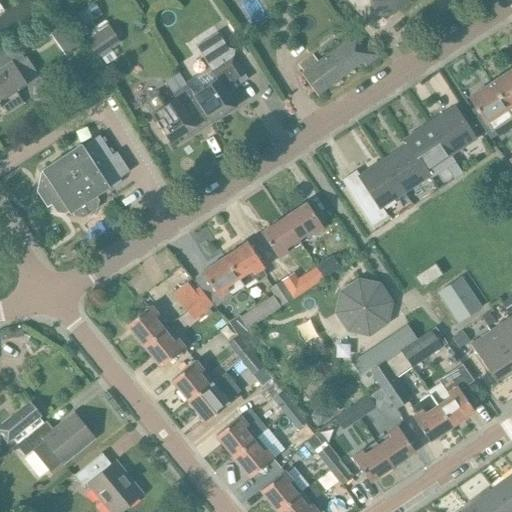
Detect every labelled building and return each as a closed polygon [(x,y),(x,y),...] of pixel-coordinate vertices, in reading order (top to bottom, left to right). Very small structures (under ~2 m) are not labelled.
[(370,0),(386,18),(408,0),(370,0)] [(51,36),(63,27),(54,14),(41,23),(51,36)] [(95,56),(108,47),(99,33),(85,42),(95,56)] [(211,123),(211,124),(236,107),(227,93),(237,87),(234,82),(246,74),(234,57),(235,50),(228,48),(218,33),(196,47),(217,79),(193,95),(208,118),(211,123)] [(348,39),(317,62),(312,55),(298,65),(303,72),(301,73),(318,97),(363,64),(366,67),(380,56),(372,44),(366,49),(356,36),(350,41),(348,39)] [(38,76),(26,57),(14,65),(12,61),(0,68),(0,106),(2,106),(7,114),(30,99),(31,88),(28,83),(38,76)] [(511,69),(491,83),(498,95),(507,109),(511,116),(511,118),(511,69)] [(170,144),(208,118),(193,95),(192,95),(179,73),(164,82),(175,99),(167,104),(158,91),(148,97),(145,104),(151,114),(170,144)] [(491,83),(469,97),(476,107),(471,110),(491,139),(497,135),(494,130),(511,118),(511,116),(507,109),(498,95),(491,83)] [(429,123),(451,156),(476,140),(454,107),(429,123)] [(429,123),(404,140),(408,145),(426,172),(427,172),(441,162),(453,181),(463,175),(451,156),(429,123)] [(41,174),(38,185),(56,213),(65,214),(69,212),(70,214),(72,212),(74,216),(83,218),(97,209),(99,200),(96,196),(110,188),(108,186),(130,171),(119,155),(117,152),(112,156),(99,136),(82,146),(81,144),(42,171),(43,172),(41,174)] [(382,162),(403,195),(431,177),(427,172),(426,172),(408,145),(382,162)] [(383,209),(403,195),(382,162),(360,176),(357,171),(342,180),(373,227),(388,217),(383,209)] [(284,218),(301,243),(323,228),(307,203),(284,218)] [(278,258),(301,243),(284,218),(262,232),(278,258)] [(224,257),(244,287),(256,279),(258,282),(266,276),(262,269),(264,267),(247,242),(224,257)] [(316,267),(325,279),(342,268),(333,255),(316,267)] [(204,275),(194,282),(198,286),(205,296),(213,305),(215,308),(231,297),(230,295),(244,287),(224,257),(202,271),(204,275)] [(423,289),(443,276),(436,264),(416,277),(423,289)] [(325,279),(316,267),(299,279),(307,291),(325,279)] [(462,276),(437,293),(458,324),(482,308),(462,276)] [(358,279),(340,291),(335,313),(348,332),(369,336),(388,324),(392,302),(380,284),(358,279)] [(257,306),(265,318),(294,299),(281,280),(268,289),(273,296),(257,306)] [(186,282),(171,294),(186,312),(205,296),(198,286),(193,290),(186,282)] [(205,296),(186,312),(193,321),(213,305),(205,296)] [(511,310),(511,297),(501,304),(508,313),(511,310)] [(126,325),(144,346),(168,326),(150,306),(148,307),(126,325)] [(251,336),(248,330),(265,318),(257,306),(240,317),(239,315),(228,322),(237,335),(242,342),(251,336)] [(481,317),(488,327),(495,322),(488,312),(481,317)] [(511,321),(510,319),(491,332),(511,363),(511,321)] [(416,338),(406,324),(378,343),(387,357),(416,338)] [(168,326),(144,346),(161,367),(185,347),(168,326)] [(461,330),(450,337),(458,348),(468,341),(461,330)] [(430,332),(401,351),(412,368),(441,348),(430,332)] [(496,382),(511,371),(511,363),(491,332),(471,345),(496,382)] [(242,342),(237,335),(227,344),(239,359),(250,351),(242,342)] [(252,375),(262,366),(250,351),(239,359),(252,375)] [(410,401),(395,379),(412,368),(401,351),(368,372),(380,388),(381,388),(392,405),(396,410),(410,401)] [(172,381),(189,402),(212,383),(195,362),(172,381)] [(435,402),(452,427),(474,412),(453,380),(442,387),(447,394),(435,402)] [(212,383),(189,402),(205,423),(229,404),(212,383)] [(285,415),(296,407),(283,390),(281,392),(274,383),(260,394),(267,403),(272,399),(285,415)] [(351,407),(359,419),(377,407),(380,412),(392,405),(381,388),(380,388),(351,407)] [(452,427),(435,402),(434,402),(429,396),(411,408),(416,415),(412,417),(429,442),(452,427)] [(16,446),(46,422),(45,421),(43,423),(39,418),(41,416),(30,401),(0,424),(0,436),(7,445),(12,441),(16,446)] [(296,407),(285,415),(277,421),(286,432),(294,426),(298,432),(290,439),(297,448),(313,435),(305,424),(307,422),(296,407)] [(359,419),(351,407),(334,419),(342,430),(359,419)] [(46,422),(16,446),(24,456),(31,451),(49,473),(62,462),(63,464),(94,439),(91,435),(92,430),(83,419),(79,420),(75,416),(54,433),(46,422)] [(216,436),(233,457),(257,438),(240,417),(216,436)] [(375,443),(392,468),(415,453),(397,427),(375,443)] [(325,442),(317,433),(308,440),(316,450),(325,442)] [(257,438),(233,457),(250,477),(273,459),(257,438)] [(370,483),(392,468),(375,443),(353,458),(370,483)] [(329,470),(340,461),(327,446),(317,454),(329,470)] [(111,465),(103,454),(73,477),(82,488),(88,483),(110,511),(122,511),(141,497),(114,463),(111,465)] [(340,461),(329,470),(342,485),(352,477),(340,461)] [(260,491),(276,511),(277,511),(301,493),(284,472),(260,491)] [(511,511),(511,475),(491,491),(508,511),(511,511)] [(325,490),(318,481),(309,488),(316,497),(325,490)] [(508,511),(491,491),(470,507),(473,511),(508,511)] [(316,511),(301,493),(277,511),(316,511)]
